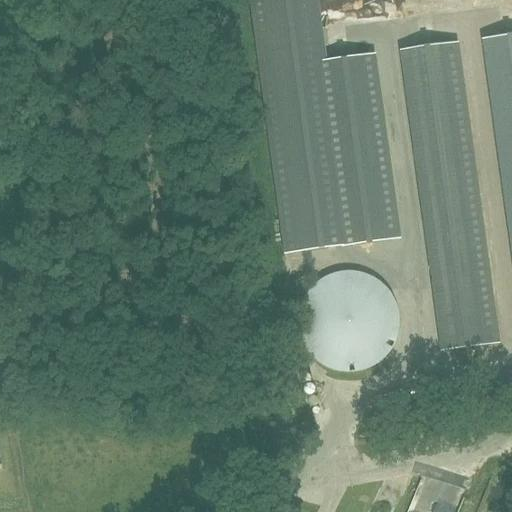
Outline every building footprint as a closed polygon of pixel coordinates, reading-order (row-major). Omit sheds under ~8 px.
[(248,0),(284,258),(327,252),(292,0),(248,0)] [(403,0),(405,11),(424,8),(422,0),(403,0)] [(511,38),(495,41),(511,161),(511,38)] [(456,46),(412,52),(454,350),(497,345),(456,46)] [(373,57),(329,63),(355,248),(398,242),(373,57)] [(0,112),(17,79),(0,70),(0,112)] [(395,333),(396,324),(395,314),(393,305),(389,296),(383,288),(375,282),(367,277),(358,274),(348,272),(339,272),(329,274),(320,278),(312,284),(306,291),(300,299),(296,308),(294,317),(294,327),(296,336),(299,345),(304,353),(311,361),(319,366),(328,370),(337,373),(347,374),(356,372),(365,369),(374,365),(381,358),(388,351),(392,342),(395,333)] [(5,362),(4,378),(26,380),(27,363),(5,362)] [(426,477),(410,511),(465,511),(472,497),(426,477)]
